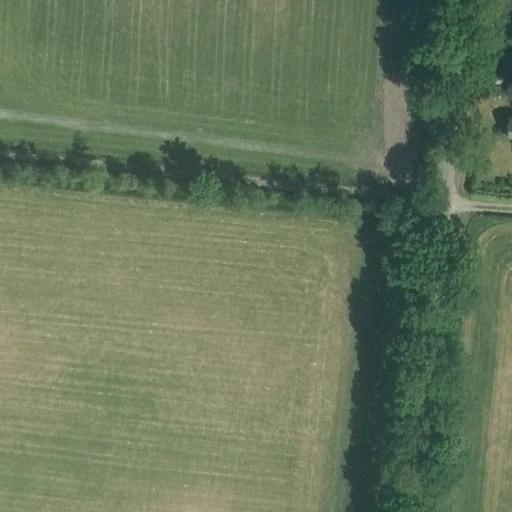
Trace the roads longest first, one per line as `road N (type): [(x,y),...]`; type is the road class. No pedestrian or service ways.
road 1 (unclassified): [(416,511),(461,0)]
road 2 (track): [(444,208),(0,162)]
